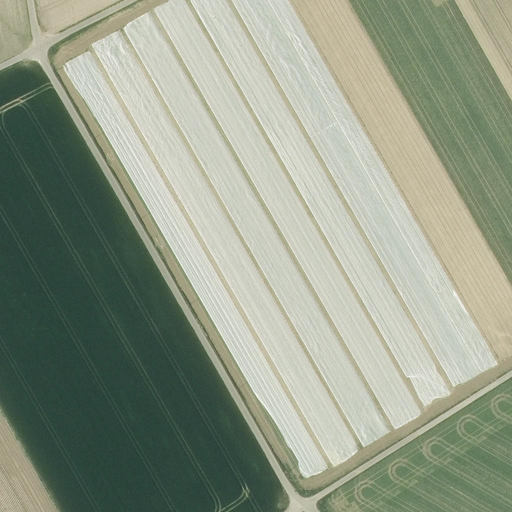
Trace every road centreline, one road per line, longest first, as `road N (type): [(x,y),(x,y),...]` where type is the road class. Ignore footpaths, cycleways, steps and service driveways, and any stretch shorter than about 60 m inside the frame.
road 1 (track): [(300,508),(36,49)]
road 2 (unclassified): [(294,511),(511,374)]
